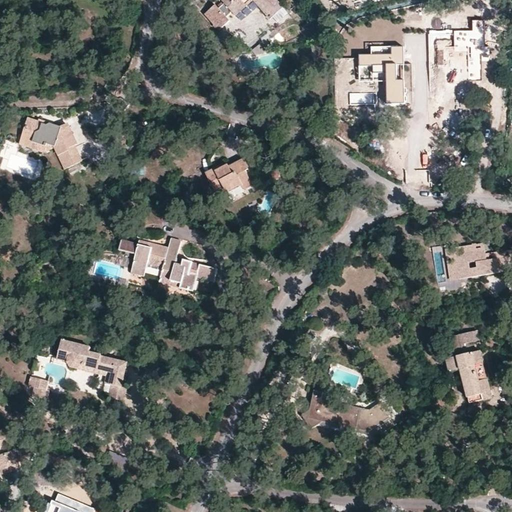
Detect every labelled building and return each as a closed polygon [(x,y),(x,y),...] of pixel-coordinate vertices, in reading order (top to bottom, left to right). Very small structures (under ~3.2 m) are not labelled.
[(235,15),(252,0),(258,0),(273,16),(283,8),(276,0),(221,0),(224,3),(218,8),(215,4),(205,13),(218,29),(229,21),(226,16),(231,11),(235,15)] [(258,0),(253,0),(270,19),(273,16),(258,0)] [(283,8),(273,16),(277,22),(287,13),(283,8)] [(487,20),(474,21),(475,32),(452,34),(453,48),(465,47),(468,84),(484,82),(482,56),(490,56),(487,20)] [(385,102),(404,102),(404,82),(397,82),(396,62),(405,62),(400,48),(376,48),(376,56),(361,56),(361,66),(372,66),(372,76),(384,76),(385,102)] [(28,120),(23,135),(32,138),(31,142),(43,146),(44,143),(54,147),(64,168),(80,161),(74,147),(76,145),(67,125),(62,127),(50,124),(46,125),(28,120)] [(32,138),(23,135),(20,145),(43,152),(54,147),(44,143),(43,146),(31,142),(32,138)] [(225,193),(240,186),(249,181),(244,170),(247,169),(242,159),(228,166),(227,164),(214,170),(213,168),(204,173),(215,193),(223,189),(225,193)] [(249,181),(240,186),(242,190),(252,185),(249,181)] [(174,264),(176,259),(180,240),(171,238),(167,250),(139,243),(138,246),(135,256),(131,270),(144,273),(147,262),(162,266),(159,279),(180,284),(179,289),(191,292),(196,278),(213,282),(216,270),(198,266),(196,270),(189,268),(191,264),(191,263),(181,260),(179,266),(174,264)] [(135,256),(138,246),(121,242),(118,251),(135,256)] [(449,279),(457,278),(453,254),(483,250),(481,242),(445,248),(449,279)] [(508,270),(511,269),(511,248),(483,253),(484,260),(506,257),(508,270)] [(490,273),(508,270),(506,257),(484,260),(483,253),(483,250),(453,254),(457,278),(490,273)] [(20,272),(16,269),(11,277),(16,279),(20,272)] [(158,283),(179,289),(180,284),(159,279),(158,283)] [(451,337),(453,346),(463,344),(478,340),(476,331),(451,337)] [(191,346),(186,340),(182,343),(186,349),(191,346)] [(69,368),(75,370),(81,366),(110,373),(108,385),(110,385),(107,398),(122,402),(125,389),(120,387),(124,368),(113,365),(114,361),(100,357),(100,355),(88,353),(89,348),(60,341),(56,360),(66,363),(69,368)] [(463,344),(453,346),(455,356),(465,354),(463,344)] [(465,354),(455,356),(445,359),(448,373),(459,370),(468,403),(490,397),(478,351),(465,354)] [(81,366),(75,370),(104,377),(103,383),(108,385),(110,373),(81,366)] [(47,391),(46,390),(37,388),(39,380),(29,378),(27,387),(34,389),(33,397),(45,401),(47,391)] [(37,388),(46,390),(47,382),(39,380),(37,388)] [(313,392),(309,410),(307,421),(318,423),(365,433),(389,417),(380,403),(368,410),(321,400),(322,393),(313,392)] [(307,421),(309,410),(300,415),(309,429),(318,423),(307,421)] [(0,469),(1,474),(18,469),(13,453),(0,455),(0,444),(2,440),(0,439),(0,469)] [(110,453),(108,462),(129,468),(131,459),(110,453)] [(93,511),(95,509),(59,495),(52,511),(93,511)]
